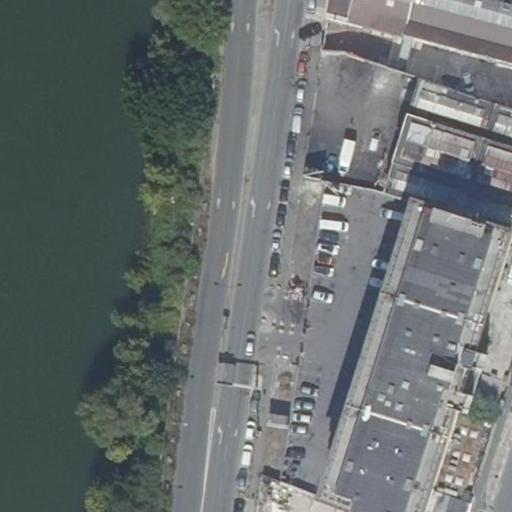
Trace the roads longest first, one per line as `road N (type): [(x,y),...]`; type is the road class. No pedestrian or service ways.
road 1 (primary): [(241,2),(229,186),(186,511)]
road 2 (primary): [(216,511),(287,6)]
